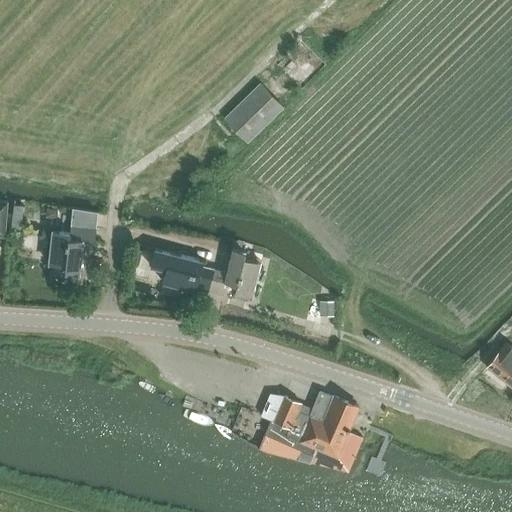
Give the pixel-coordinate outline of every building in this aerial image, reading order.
[(284,107),(279,101),(261,82),(224,118),(248,142),(284,107)] [(292,101),(286,95),(279,101),(284,107),(285,109),(292,101)] [(0,236),(7,237),(10,201),(0,199),(0,236)] [(56,217),(57,210),(47,209),(47,213),(50,217),(56,217)] [(53,231),(49,265),(66,267),(65,273),(79,275),(83,242),(95,244),(97,229),(71,226),(70,233),(53,231)] [(155,247),(151,265),(167,270),(164,282),(195,290),(208,294),(215,269),(203,266),(204,260),(155,247)] [(215,269),(208,294),(220,297),(224,281),(236,284),(235,289),(252,294),(261,262),(246,258),(247,254),(232,250),(226,272),(215,269)] [(321,315),(335,315),(335,301),(321,301),(321,315)] [(511,347),(506,342),(487,366),(486,367),(511,387),(511,347)] [(239,357),(237,366),(258,370),(260,361),(239,357)] [(302,402),(285,395),(274,421),(271,419),(259,447),(270,452),(350,469),(363,436),(349,430),(359,405),(334,395),(320,391),(310,416),(298,411),(302,402)] [(271,419),(274,421),(285,395),(270,394),(261,415),(271,419)]
